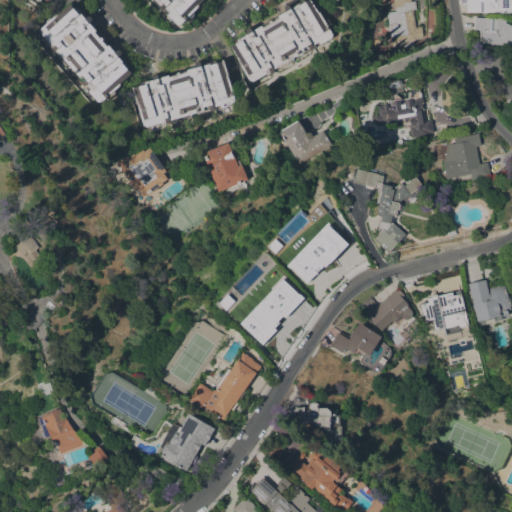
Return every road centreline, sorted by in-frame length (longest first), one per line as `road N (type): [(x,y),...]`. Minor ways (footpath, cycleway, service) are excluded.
road 1 (residential): [(454,0),(477,96),(511,141),(469,248),(379,276),(338,303),(236,452),(179,511)]
road 2 (residential): [(462,44),(181,152)]
road 3 (residential): [(237,0),(202,32),(177,39),(149,38),(108,0)]
